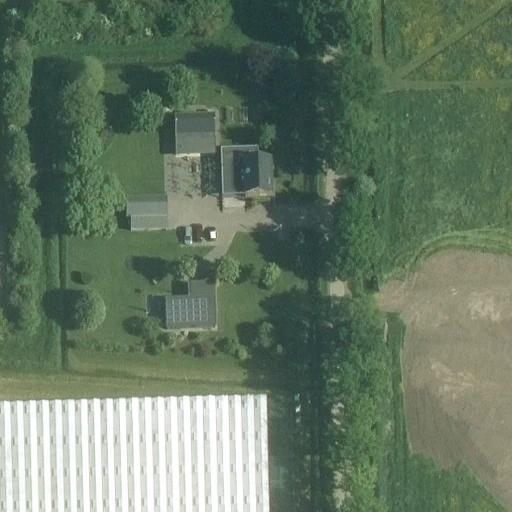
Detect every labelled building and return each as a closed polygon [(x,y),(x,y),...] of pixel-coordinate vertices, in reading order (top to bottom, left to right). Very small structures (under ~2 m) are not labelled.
[(206,127),(171,128),(172,146),(207,145),(206,127)] [(244,183),(244,199),(271,198),(269,163),(257,163),(257,151),(220,152),(221,183),(244,183)] [(125,221),(165,220),(164,198),(125,199),(125,221)] [(187,301),(164,301),(165,332),(215,330),(214,285),(187,286),(187,301)] [(112,289),(101,289),(101,297),(112,297),(112,289)] [(0,511),(267,511),(265,402),(0,408),(0,511)]
